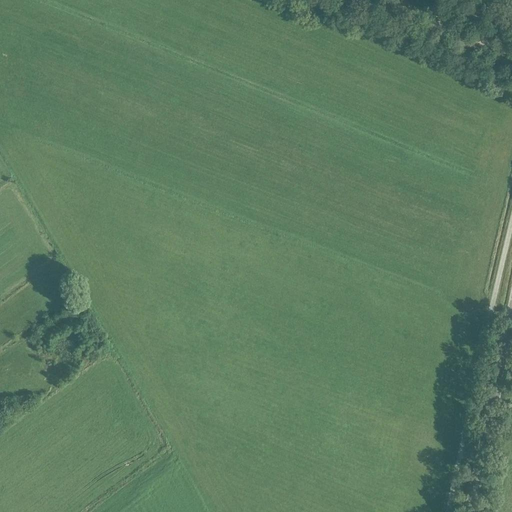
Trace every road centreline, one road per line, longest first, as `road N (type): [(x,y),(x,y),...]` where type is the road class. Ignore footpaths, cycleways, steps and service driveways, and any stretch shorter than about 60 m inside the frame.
road 1 (tertiary): [(470,511),(511,314)]
road 2 (track): [(511,52),(394,0)]
